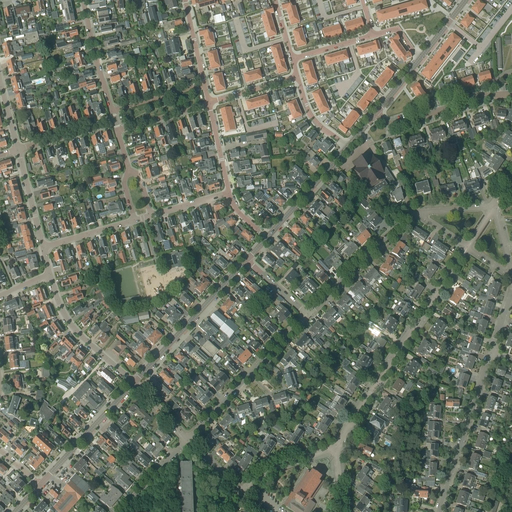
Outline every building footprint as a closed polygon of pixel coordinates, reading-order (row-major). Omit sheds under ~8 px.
[(164,0),(167,10),(169,9),(178,7),(176,0),(164,0)] [(196,0),(190,0),(193,6),(196,5),(197,10),(199,9),(197,2),(196,0)] [(202,0),(197,2),(199,9),(202,8),(203,13),(206,12),(202,0)] [(379,8),(375,9),(379,24),(428,9),(425,0),(421,0),(379,13),(379,11),(380,11),(379,8)] [(478,1),(475,5),(481,11),(485,6),(478,1)] [(37,7),(34,8),(35,13),(44,11),(43,6),(44,5),(44,3),(43,3),(43,2),(36,3),(37,7)] [(63,4),(61,5),(62,11),(64,11),(72,9),(71,3),(63,4)] [(290,3),(281,5),(283,11),(286,10),(291,8),(290,3)] [(475,5),(471,10),(478,15),(481,11),(475,5)] [(22,6),(15,7),(17,16),(20,15),(21,20),(25,19),(22,6)] [(18,30),(15,18),(13,8),(10,9),(10,10),(8,10),(8,9),(4,10),(5,15),(6,18),(8,27),(12,27),(13,31),(18,30)] [(154,8),(148,10),(151,24),(157,23),(154,8)] [(272,8),(263,11),(265,16),(270,15),(274,14),(272,8)] [(75,22),(75,21),(76,21),(75,19),(74,18),(73,15),(66,17),(67,24),(68,23),(75,22)] [(430,37),(436,28),(417,15),(409,25),(417,31),(420,26),(424,30),(422,32),(420,30),(418,33),(420,34),(421,33),(426,37),(427,35),(430,37)] [(467,15),(464,19),(470,25),(474,20),(467,15)] [(108,16),(98,17),(100,23),(108,22),(109,24),(117,23),(116,20),(109,21),(108,16)] [(298,18),(289,20),(290,26),(299,23),(298,18)] [(361,18),(355,20),(358,30),(364,28),(361,18)] [(166,21),(162,22),(164,30),(164,32),(164,31),(174,29),(174,27),(182,25),(181,19),(167,23),(166,21)] [(464,19),(460,24),(467,29),(470,25),(464,19)] [(355,20),(350,21),(353,32),(358,30),(355,20)] [(350,21),(344,23),(347,33),(353,32),(350,21)] [(339,24),(333,26),(336,36),(342,35),(339,24)] [(333,26),(328,28),(331,38),(336,36),(333,26)] [(328,28),(322,29),(325,40),(331,38),(328,28)] [(76,29),(61,33),(62,35),(64,34),(66,39),(67,39),(67,38),(68,38),(69,38),(70,38),(70,37),(78,35),(77,35),(78,34),(77,32),(76,29)] [(301,29),(292,32),(294,37),(303,35),(301,29)] [(407,33),(411,37),(407,40),(410,43),(416,37),(414,35),(415,34),(411,29),(407,33)] [(158,39),(157,39),(158,41),(166,39),(164,31),(164,32),(164,30),(156,31),(158,39)] [(274,30),(266,33),(267,38),(276,36),(274,30)] [(471,43),(476,37),(472,32),(466,38),(471,43)] [(37,33),(25,35),(28,45),(34,44),(38,43),(39,43),(38,37),(37,33)] [(452,34),(421,74),(429,81),(431,82),(432,80),(431,79),(458,44),(460,45),(459,46),(461,47),(464,44),(452,34)] [(116,37),(103,40),(105,47),(118,44),(119,44),(118,41),(121,41),(119,35),(116,36),(116,37)] [(396,35),(388,40),(391,45),(397,41),(399,40),(396,35)] [(178,39),(169,41),(170,46),(165,48),(167,56),(171,55),(179,53),(177,47),(179,46),(178,39)] [(304,40),(295,42),(297,48),(306,45),(304,40)] [(2,46),(2,47),(3,49),(4,52),(19,48),(18,44),(16,45),(15,41),(12,42),(12,43),(2,45),(2,46)] [(79,41),(66,45),(67,46),(67,47),(71,46),(72,49),(73,50),(81,48),(81,47),(81,45),(80,44),(79,41)] [(391,45),(389,46),(392,51),(400,45),(397,41),(391,45)] [(378,42),(372,44),(375,53),(380,51),(378,42)] [(279,45),(270,48),(272,53),(281,51),(279,45)] [(400,45),(392,51),(396,55),(403,50),(400,45)] [(13,58),(21,56),(22,56),(21,53),(15,55),(15,52),(19,51),(19,50),(22,49),(22,47),(19,48),(4,52),(4,54),(4,55),(5,57),(5,58),(13,56),(13,58)] [(362,47),(356,48),(359,57),(364,56),(362,47)] [(133,52),(122,55),(123,58),(140,53),(138,48),(133,50),(133,52)] [(107,53),(106,54),(107,56),(108,56),(108,59),(121,56),(120,52),(117,52),(117,50),(115,51),(114,49),(110,50),(111,52),(107,53)] [(403,50),(396,55),(399,60),(401,58),(406,54),(403,50)] [(346,51),(340,53),(343,62),(349,60),(346,51)] [(406,54),(401,58),(404,63),(412,58),(408,53),(406,54)] [(73,60),(71,61),(71,63),(74,62),(76,62),(84,60),(83,57),(83,56),(83,55),(82,54),(74,56),(75,59),(73,60)] [(180,67),(175,69),(178,79),(186,77),(187,80),(195,78),(194,73),(190,74),(189,70),(188,70),(187,67),(192,66),(190,60),(185,61),(184,56),(176,58),(176,60),(179,59),(180,63),(180,66),(180,67)] [(330,56),(325,57),(327,66),(333,65),(330,56)] [(7,63),(6,64),(7,66),(8,66),(8,69),(21,65),(20,62),(15,63),(14,60),(7,62),(7,63)] [(84,60),(76,62),(78,68),(85,66),(85,65),(86,65),(85,63),(84,63),(84,60)] [(448,61),(445,66),(450,69),(453,64),(448,61)] [(311,62),(302,64),(303,70),(312,67),(311,62)] [(107,66),(106,66),(107,68),(108,69),(109,72),(116,69),(117,72),(124,70),(127,69),(125,63),(120,65),(118,66),(117,66),(116,66),(115,63),(107,65),(107,66)] [(21,65),(8,69),(9,71),(8,72),(9,74),(10,74),(10,75),(18,73),(17,70),(22,69),(21,65)] [(285,66),(276,69),(278,75),(287,72),(285,66)] [(388,67),(385,71),(392,77),(395,73),(388,67)] [(172,69),(161,72),(164,81),(167,80),(168,85),(170,84),(171,85),(172,84),(173,83),(174,83),(172,74),(173,73),(172,69)] [(79,80),(78,80),(79,83),(85,81),(84,79),(92,76),(91,74),(92,73),(91,71),(90,71),(90,70),(82,72),(83,76),(79,78),(79,80)] [(118,74),(110,76),(111,79),(110,80),(111,82),(112,82),(112,83),(120,80),(119,77),(126,75),(125,74),(124,70),(117,72),(118,74)] [(260,70),(254,72),(257,81),(262,79),(260,70)] [(385,71),(381,75),(388,81),(392,77),(385,71)] [(151,72),(148,73),(149,76),(148,76),(150,81),(153,80),(155,88),(158,87),(159,88),(161,87),(162,86),(159,76),(155,77),(154,72),(151,73),(151,72)] [(25,79),(24,77),(28,76),(27,73),(21,74),(22,77),(11,80),(11,81),(11,83),(12,83),(13,86),(29,82),(28,78),(25,79)] [(249,73),(243,75),(246,84),(251,82),(249,73)] [(381,75),(378,80),(385,86),(388,81),(381,75)] [(145,83),(142,84),(144,92),(144,91),(145,92),(147,91),(150,90),(148,82),(150,81),(148,76),(144,77),(145,83)] [(315,77),(306,80),(308,86),(317,83),(315,77)] [(471,77),(466,79),(469,87),(474,85),(471,77)] [(466,79),(461,81),(463,89),(469,87),(466,79)] [(378,80),(374,84),(381,90),(385,86),(378,80)] [(30,81),(29,82),(13,86),(13,88),(13,89),(13,91),(14,91),(14,92),(22,90),(21,86),(25,85),(26,85),(30,83),(30,81)] [(79,83),(70,86),(71,91),(80,88),(80,89),(87,87),(88,90),(95,88),(95,87),(96,86),(95,85),(94,84),(94,81),(86,84),(85,81),(79,83)] [(125,81),(125,82),(127,87),(129,86),(132,95),(135,94),(136,95),(137,94),(138,93),(136,85),(133,86),(133,84),(132,84),(131,82),(128,82),(128,81),(125,82),(125,81)] [(120,90),(118,91),(120,99),(120,98),(121,99),(123,98),(126,97),(124,88),(127,87),(125,82),(120,83),(120,85),(121,87),(120,88),(120,90)] [(455,83),(445,86),(447,92),(453,90),(453,91),(457,90),(455,83)] [(417,84),(410,89),(413,93),(420,88),(417,84)] [(420,88),(413,93),(416,98),(423,93),(420,88)] [(279,98),(282,97),(282,99),(285,98),(293,95),(293,94),(294,93),(293,92),(292,92),(291,89),(283,91),(278,93),(279,98)] [(370,89),(366,94),(374,99),(377,95),(370,89)] [(320,90),(311,94),(314,100),(322,96),(320,90)] [(423,93),(416,98),(419,102),(427,97),(423,93)] [(366,94),(363,98),(370,104),(374,99),(366,94)] [(15,97),(15,98),(16,100),(17,103),(30,100),(32,99),(31,97),(29,97),(27,97),(24,98),(23,95),(15,97)] [(267,96),(261,97),(264,106),(270,105),(267,96)] [(322,96),(314,100),(316,104),(324,101),(322,96)] [(363,98),(360,102),(367,108),(370,104),(363,98)] [(30,100),(17,103),(18,106),(17,106),(18,108),(18,109),(26,107),(31,105),(30,100)] [(251,100),(246,102),(248,111),(254,109),(251,100)] [(295,101),(287,104),(289,110),(298,106),(295,101)] [(324,101),(316,104),(318,109),(327,105),(324,101)] [(88,111),(84,112),(86,120),(87,120),(89,119),(90,119),(93,118),(90,110),(93,109),(91,104),(91,102),(87,103),(88,106),(86,106),(88,111)] [(360,102),(356,106),(363,112),(367,108),(360,102)] [(91,104),(93,109),(94,112),(96,112),(98,116),(101,116),(103,115),(104,115),(102,107),(98,108),(96,103),(91,104)] [(327,105),(318,109),(321,115),(329,111),(327,105)] [(298,106),(289,110),(291,115),(300,111),(298,106)] [(68,109),(68,110),(70,117),(73,116),(75,123),(78,122),(78,123),(80,122),(81,121),(78,111),(74,112),(73,107),(68,109)] [(231,107),(220,109),(221,115),(232,113),(231,107)] [(496,109),(495,115),(497,115),(496,118),(497,118),(496,120),(500,120),(500,119),(504,119),(504,120),(508,120),(509,118),(510,118),(511,110),(506,109),(506,110),(501,109),(500,108),(497,108),(496,109)] [(70,117),(68,110),(68,109),(63,110),(64,115),(63,116),(64,118),(61,119),(63,126),(64,126),(65,127),(66,126),(67,125),(70,125),(68,117),(70,117)] [(300,111),(291,115),(293,120),(302,116),(300,111)] [(352,111),(348,116),(356,122),(359,117),(352,111)] [(481,114),(477,115),(481,125),(488,123),(486,116),(484,117),(483,114),(481,115),(481,114)] [(198,117),(196,118),(199,128),(206,126),(203,116),(201,116),(200,115),(199,116),(198,116),(198,117)] [(473,121),(472,121),(474,128),(481,125),(477,115),(474,117),(472,118),(473,121)] [(348,116),(345,120),(352,126),(356,122),(348,116)] [(25,124),(23,124),(25,129),(26,129),(28,137),(29,137),(30,137),(32,136),(35,135),(33,127),(35,127),(32,117),(30,117),(30,119),(28,120),(29,122),(25,124)] [(191,119),(189,120),(192,130),(199,128),(196,118),(194,118),(194,117),(193,117),(192,118),(191,118),(191,119)] [(233,119),(223,121),(224,127),(234,124),(233,119)] [(39,120),(36,121),(40,133),(43,133),(45,132),(46,132),(44,124),(40,125),(39,120)] [(55,120),(49,122),(51,130),(54,129),(55,129),(57,129),(57,128),(58,128),(55,120)] [(345,120),(342,124),(349,130),(352,126),(345,120)] [(180,122),(177,123),(181,136),(187,134),(188,138),(191,137),(189,128),(186,129),(184,121),(183,122),(182,121),(180,122)] [(460,121),(456,123),(459,133),(467,130),(464,123),(463,124),(462,121),(460,122),(460,121)] [(297,128),(292,131),(296,137),(308,128),(308,127),(308,126),(307,125),(306,125),(304,123),(300,126),(299,125),(297,127),(297,128)] [(452,134),(449,136),(449,137),(450,139),(460,135),(459,133),(456,123),(453,124),(451,125),(452,128),(450,128),(452,134)] [(177,139),(175,133),(172,125),(171,124),(169,125),(169,126),(166,127),(168,134),(166,135),(169,145),(171,145),(170,141),(177,139)] [(234,124),(224,127),(225,132),(236,130),(234,124)] [(342,124),(338,128),(345,134),(349,130),(342,124)] [(154,130),(155,132),(153,133),(153,135),(154,138),(157,138),(158,142),(162,141),(163,145),(165,146),(169,145),(166,135),(163,136),(161,128),(158,129),(157,128),(155,129),(155,130),(154,130)] [(438,128),(435,130),(438,140),(445,137),(443,131),(442,131),(441,128),(439,129),(438,128)] [(430,135),(429,135),(431,142),(438,140),(435,130),(431,131),(431,132),(429,132),(430,135)] [(507,136),(502,143),(504,145),(510,149),(511,148),(511,149),(511,147),(511,133),(508,130),(505,135),(507,136)] [(267,131),(255,133),(246,135),(247,142),(268,138),(267,131)] [(304,137),(303,138),(305,140),(304,141),(307,143),(309,140),(312,142),(317,135),(316,135),(316,134),(315,133),(312,131),(307,138),(304,137)] [(103,134),(103,135),(106,144),(107,147),(109,146),(108,144),(112,143),(112,141),(109,133),(106,134),(106,133),(104,134),(103,134)] [(131,137),(131,139),(132,140),(133,143),(136,142),(136,145),(146,142),(144,136),(143,136),(142,133),(131,136),(131,137)] [(92,138),(94,146),(97,145),(100,155),(106,153),(103,143),(101,139),(99,140),(98,136),(95,137),(94,137),(93,137),(92,138)] [(417,136),(414,137),(417,147),(424,144),(422,138),(420,138),(420,136),(417,136)] [(407,146),(405,147),(407,151),(410,160),(414,159),(411,149),(417,147),(414,137),(410,138),(410,139),(408,139),(409,142),(408,142),(408,143),(406,144),(407,146)] [(82,149),(80,150),(81,155),(86,153),(85,148),(89,147),(86,140),(85,139),(83,140),(80,141),(82,149)] [(200,148),(195,149),(196,154),(208,152),(207,147),(210,146),(209,139),(199,142),(200,148)] [(395,141),(393,141),(396,149),(396,151),(400,150),(403,159),(409,157),(406,150),(405,151),(404,149),(403,150),(402,146),(399,139),(397,140),(397,139),(395,140),(395,141)] [(317,140),(312,148),(317,152),(320,149),(325,154),(328,151),(329,152),(334,147),(332,146),(332,145),(325,140),(321,144),(317,140)] [(487,141),(484,146),(490,149),(491,148),(498,152),(500,149),(495,146),(494,146),(493,145),(487,141)] [(69,145),(71,153),(75,151),(76,158),(81,156),(81,155),(80,150),(77,151),(75,143),(72,144),(71,143),(69,144),(69,145)] [(385,145),(382,146),(384,151),(383,151),(385,156),(392,154),(393,157),(394,158),(392,158),(396,168),(399,166),(397,161),(395,156),(394,151),(391,151),(388,143),(387,143),(385,143),(385,145)] [(58,153),(56,154),(56,156),(59,165),(59,166),(63,165),(61,157),(66,156),(63,146),(62,146),(60,146),(60,147),(57,148),(58,153)] [(134,148),(134,149),(135,151),(136,154),(144,152),(145,155),(150,153),(151,153),(150,148),(143,150),(142,146),(134,148)] [(307,147),(302,154),(305,157),(310,150),(307,147)] [(46,151),(45,152),(48,159),(52,158),(54,166),(59,165),(56,156),(54,157),(52,150),(49,150),(48,150),(46,151)] [(238,151),(230,153),(231,155),(230,156),(230,158),(231,158),(231,159),(243,156),(242,151),(238,151)] [(145,155),(138,156),(138,159),(139,162),(138,163),(139,165),(140,166),(148,164),(146,157),(148,157),(150,164),(152,163),(151,159),(152,158),(150,153),(145,155),(144,152),(145,155)] [(35,158),(32,159),(33,164),(36,163),(39,162),(40,164),(41,164),(42,167),(43,166),(45,174),(49,173),(47,165),(45,160),(43,161),(40,153),(37,154),(35,154),(34,155),(35,158)] [(368,154),(352,164),(355,168),(353,169),(364,187),(366,185),(367,186),(362,189),(364,193),(366,192),(367,193),(366,193),(370,199),(376,195),(375,194),(376,194),(377,195),(386,189),(386,188),(387,188),(390,187),(389,186),(392,184),(393,185),(395,183),(385,167),(382,169),(382,170),(373,157),(371,158),(368,154)] [(194,158),(190,159),(192,164),(204,161),(203,155),(193,158),(194,158)] [(486,156),(485,158),(499,167),(503,161),(494,155),(492,158),(490,157),(489,158),(486,156)] [(303,156),(300,159),(302,161),(305,163),(307,161),(309,162),(309,163),(315,168),(320,162),(314,157),(311,160),(307,156),(305,157),(303,156)] [(485,158),(484,159),(487,162),(490,165),(489,167),(488,168),(495,173),(499,167),(485,158)] [(234,169),(250,165),(249,161),(240,163),(240,162),(233,164),(234,169)] [(120,170),(119,166),(118,162),(106,165),(107,169),(108,173),(120,170)] [(151,168),(146,170),(149,179),(156,177),(156,176),(159,175),(155,164),(150,165),(151,168)] [(252,173),(250,165),(234,169),(235,174),(242,172),(245,171),(246,174),(252,173)] [(296,165),(293,168),(298,172),(295,175),(296,177),(297,176),(302,181),(303,180),(304,181),(307,178),(299,171),(301,169),(296,165)] [(449,186),(446,186),(448,195),(455,193),(452,183),(457,181),(454,171),(451,172),(452,176),(450,177),(452,181),(448,182),(449,186)] [(292,172),(285,180),(286,180),(289,180),(290,180),(294,183),(295,181),(300,186),(304,181),(303,180),(302,181),(297,176),(296,177),(295,175),(292,172)] [(201,173),(198,174),(199,177),(200,183),(204,182),(204,183),(206,183),(206,185),(207,184),(210,191),(215,190),(212,180),(208,181),(208,179),(206,180),(205,177),(202,177),(201,173)] [(336,178),(336,179),(342,184),(344,181),(347,183),(349,181),(351,183),(349,185),(350,187),(354,182),(349,177),(347,179),(346,179),(340,174),(338,176),(337,176),(336,177),(336,178)] [(216,175),(211,176),(212,180),(215,190),(220,188),(216,175)] [(37,182),(37,184),(38,185),(39,188),(46,186),(47,188),(56,186),(57,186),(56,182),(51,184),(50,178),(37,181),(37,182)] [(107,178),(92,182),(93,187),(108,183),(109,186),(108,186),(109,192),(115,191),(114,188),(116,187),(115,181),(111,182),(111,180),(108,180),(107,178)] [(9,185),(4,186),(5,189),(17,186),(15,180),(9,182),(9,185)] [(180,184),(179,185),(181,194),(185,193),(186,196),(189,195),(191,195),(191,194),(192,194),(191,190),(193,190),(191,184),(186,186),(184,180),(180,181),(180,184)] [(198,180),(192,182),(194,190),(196,189),(197,193),(203,191),(201,184),(199,184),(198,180)] [(394,192),(389,195),(391,198),(393,197),(396,203),(403,200),(402,195),(401,190),(404,189),(401,180),(398,181),(400,188),(394,191),(394,192)] [(469,181),(473,194),(477,193),(477,192),(479,191),(476,180),(469,181)] [(251,181),(237,184),(238,189),(246,187),(248,186),(252,185),(251,181)] [(469,181),(462,183),(466,195),(468,194),(468,195),(473,194),(469,181)] [(328,187),(328,188),(334,193),(337,195),(341,192),(338,189),(339,188),(336,185),(335,185),(332,182),(330,185),(329,185),(328,186),(328,187)] [(427,182),(414,185),(417,194),(422,192),(423,195),(430,193),(427,182)] [(445,185),(439,187),(441,196),(448,195),(446,186),(445,185)] [(17,186),(5,189),(7,195),(12,194),(19,192),(17,186)] [(48,191),(40,193),(41,196),(40,197),(41,198),(41,199),(42,199),(54,196),(53,192),(57,191),(56,186),(47,188),(48,191)] [(280,190),(278,192),(280,193),(287,200),(289,197),(290,197),(290,196),(291,195),(293,193),(288,189),(287,189),(284,193),(280,190)] [(154,193),(153,194),(153,195),(154,195),(155,198),(168,194),(167,190),(161,192),(161,191),(153,193),(154,193)] [(264,195),(264,190),(262,190),(261,190),(260,191),(254,198),(258,202),(260,200),(261,198),(264,195)] [(264,195),(261,198),(264,201),(265,201),(270,197),(267,193),(267,190),(264,190),(264,195)] [(324,191),(319,196),(326,201),(328,204),(332,199),(330,197),(330,196),(324,191)] [(12,196),(7,198),(8,201),(20,198),(19,192),(12,194),(12,196)] [(174,192),(168,194),(155,198),(156,200),(155,201),(155,202),(156,202),(156,203),(163,200),(170,198),(169,198),(175,196),(174,192)] [(245,192),(239,192),(242,197),(241,198),(242,199),(241,199),(242,201),(243,201),(245,203),(252,199),(249,193),(246,195),(245,192)] [(51,203),(43,205),(44,208),(43,209),(44,210),(44,211),(45,211),(52,209),(51,205),(62,203),(61,197),(50,200),(51,203)] [(275,197),(272,200),(277,204),(278,204),(281,207),(283,204),(284,203),(285,202),(279,197),(277,199),(275,197)] [(20,198),(8,201),(7,201),(8,204),(11,203),(11,206),(15,205),(15,206),(17,205),(22,204),(20,198)] [(335,198),(333,200),(341,207),(343,205),(335,198)] [(364,199),(359,203),(365,208),(369,204),(364,199)] [(312,205),(312,206),(318,211),(320,208),(322,209),(324,207),(322,206),(322,205),(320,203),(319,203),(316,201),(314,203),(313,203),(312,204),(312,205)] [(223,202),(213,205),(215,211),(218,210),(225,208),(224,207),(225,207),(224,206),(224,205),(223,202)] [(101,203),(95,205),(93,205),(94,208),(95,211),(97,211),(97,212),(103,210),(101,203)] [(110,207),(108,208),(109,211),(122,207),(121,205),(122,205),(122,203),(121,203),(114,205),(114,206),(110,207)] [(267,207),(265,209),(272,216),(273,215),(274,215),(274,214),(274,213),(276,211),(274,208),(274,207),(269,203),(266,206),(267,207)] [(84,204),(80,205),(83,218),(85,217),(88,225),(95,223),(93,215),(92,215),(91,211),(86,213),(85,210),(84,204)] [(310,208),(308,210),(310,213),(313,216),(315,214),(319,217),(321,214),(318,211),(312,206),(311,206),(310,207),(310,208)] [(12,215),(9,215),(10,218),(12,218),(24,215),(23,209),(18,210),(17,207),(10,209),(11,212),(13,211),(14,214),(12,215)] [(70,207),(65,209),(69,222),(71,221),(74,229),(77,228),(79,228),(80,227),(78,219),(74,220),(74,218),(73,218),(70,207)] [(206,231),(207,235),(208,237),(214,235),(215,239),(219,234),(217,229),(217,227),(212,228),(210,220),(212,220),(209,208),(202,210),(205,221),(203,222),(205,229),(206,231)] [(262,215),(259,218),(265,224),(265,223),(266,224),(266,223),(267,223),(268,222),(268,221),(267,221),(268,220),(270,218),(266,215),(267,214),(262,210),(260,213),(262,215)] [(58,225),(56,220),(54,211),(51,212),(53,221),(51,222),(52,224),(48,225),(51,235),(52,236),(54,235),(54,234),(57,234),(55,226),(58,225)] [(331,211),(325,218),(330,222),(336,215),(331,211)] [(197,212),(191,214),(194,224),(197,224),(199,223),(198,219),(199,219),(197,212)] [(301,217),(300,219),(303,222),(302,223),(305,225),(307,226),(309,224),(307,222),(310,219),(304,214),(303,215),(303,214),(301,217)] [(185,215),(179,217),(183,232),(193,230),(190,221),(187,222),(185,215)] [(371,224),(369,226),(373,230),(377,225),(381,221),(382,221),(376,216),(369,223),(371,224)] [(216,223),(217,227),(217,229),(227,223),(229,225),(226,228),(228,230),(236,222),(234,220),(234,219),(233,218),(232,218),(232,217),(229,220),(228,218),(224,221),(222,219),(220,220),(216,223)] [(325,217),(320,223),(324,227),(329,221),(325,217)] [(61,218),(59,219),(56,220),(58,225),(59,228),(61,227),(63,232),(66,231),(66,232),(68,231),(68,230),(69,230),(67,222),(63,223),(61,218)] [(173,219),(167,221),(170,230),(167,230),(169,237),(174,236),(172,229),(176,228),(173,219)] [(337,219),(334,222),(341,228),(344,226),(337,219)] [(203,222),(199,223),(197,224),(199,231),(205,229),(203,222)] [(156,225),(153,226),(155,230),(154,230),(155,234),(156,233),(159,243),(163,241),(165,251),(173,249),(171,240),(165,241),(163,236),(164,235),(163,231),(162,231),(160,224),(159,224),(158,223),(157,224),(156,225)] [(293,227),(290,230),(298,236),(300,234),(298,233),(301,230),(295,224),(295,225),(294,225),(293,226),(293,227)] [(358,232),(358,233),(366,241),(370,236),(368,234),(370,233),(362,224),(361,225),(361,226),(360,226),(360,227),(359,227),(359,228),(359,229),(359,230),(358,231),(358,232)] [(20,225),(17,226),(14,226),(14,229),(17,228),(19,234),(17,234),(17,235),(29,231),(27,225),(20,227),(20,225)] [(413,227),(411,231),(412,232),(411,234),(417,238),(421,232),(413,227)] [(236,228),(230,234),(234,237),(239,231),(236,228)] [(136,230),(133,231),(135,239),(136,242),(139,241),(139,240),(142,240),(143,243),(140,244),(145,260),(151,259),(144,236),(141,237),(139,229),(139,230),(138,229),(136,230)] [(243,233),(240,236),(245,241),(246,239),(249,242),(251,240),(252,240),(253,239),(253,238),(253,237),(245,230),(243,233)] [(418,238),(416,241),(419,243),(421,240),(423,242),(427,236),(421,232),(417,238),(418,238)] [(122,234),(121,235),(124,245),(131,244),(130,241),(128,233),(125,234),(124,233),(122,234)] [(285,236),(282,239),(288,244),(289,243),(291,245),(292,245),(293,244),(295,241),(287,233),(286,234),(285,235),(285,236)] [(358,233),(351,239),(358,245),(359,243),(361,245),(366,241),(358,233)] [(110,238),(111,241),(109,242),(113,253),(112,252),(117,250),(116,245),(119,244),(117,236),(116,236),(115,236),(113,236),(113,237),(110,238)] [(101,249),(99,250),(101,257),(106,255),(105,253),(106,253),(108,253),(108,252),(109,252),(105,239),(104,240),(104,239),(102,240),(99,241),(101,249)] [(204,239),(201,242),(208,248),(210,245),(204,239)] [(344,239),(342,242),(344,243),(347,247),(353,253),(357,249),(350,241),(348,243),(344,239)] [(242,245),(237,240),(233,244),(235,246),(232,248),(228,245),(226,246),(236,255),(238,253),(239,253),(240,252),(240,251),(240,250),(239,249),(242,245)] [(436,242),(430,250),(434,252),(433,253),(435,254),(437,251),(438,252),(442,246),(439,244),(440,243),(437,241),(436,242)] [(399,242),(395,248),(404,253),(405,254),(409,249),(399,242)] [(420,248),(418,252),(421,254),(424,250),(428,245),(424,242),(420,248)] [(88,244),(87,245),(90,252),(94,251),(95,256),(98,255),(94,243),(91,244),(90,243),(88,244)] [(278,243),(274,247),(285,257),(287,257),(290,254),(293,257),(295,254),(288,248),(287,250),(278,243)] [(335,249),(333,251),(339,258),(341,256),(341,255),(343,253),(348,258),(353,253),(347,247),(344,243),(336,250),(335,249)] [(79,247),(76,248),(80,260),(83,260),(81,255),(85,254),(83,246),(82,246),(81,246),(80,246),(79,247)] [(220,249),(217,252),(227,261),(230,259),(231,260),(232,259),(233,259),(234,258),(234,257),(236,255),(226,246),(227,247),(226,249),(227,250),(226,251),(226,252),(225,253),(220,249)] [(442,246),(438,252),(433,259),(435,260),(438,256),(443,259),(445,257),(446,257),(444,256),(448,250),(442,246)] [(274,247),(270,252),(278,258),(280,256),(281,257),(282,257),(284,256),(285,257),(274,247)] [(295,247),(292,251),(299,257),(302,253),(295,247)] [(395,248),(392,253),(394,255),(392,257),(398,261),(402,264),(404,261),(400,259),(404,253),(395,248)] [(66,251),(65,251),(67,259),(71,258),(73,263),(75,262),(71,249),(68,250),(66,250),(66,251)] [(54,254),(56,262),(60,261),(61,266),(60,266),(62,272),(68,270),(66,262),(63,263),(60,252),(57,253),(55,253),(54,254)] [(183,252),(171,256),(175,268),(182,266),(181,262),(185,261),(183,252)] [(267,255),(263,260),(272,268),(276,265),(279,268),(282,265),(277,261),(275,263),(267,255)] [(330,264),(327,266),(333,272),(335,270),(341,264),(337,260),(339,259),(336,255),(330,260),(334,263),(331,266),(330,264)] [(387,261),(385,264),(392,269),(396,264),(400,267),(402,264),(398,261),(392,257),(389,255),(385,260),(387,261)] [(35,256),(27,258),(29,264),(37,262),(35,256)] [(214,261),(212,263),(216,266),(218,265),(223,269),(224,269),(225,268),(225,267),(227,264),(221,258),(220,259),(218,257),(217,257),(216,259),(215,259),(214,261)] [(320,260),(318,262),(324,269),(327,267),(320,260)] [(37,262),(29,264),(31,271),(35,270),(36,269),(38,269),(37,262)] [(321,271),(315,276),(322,283),(328,278),(322,272),(325,270),(318,264),(316,266),(321,271)] [(382,265),(378,271),(382,273),(383,272),(388,275),(392,269),(385,264),(383,266),(382,265)] [(431,264),(427,271),(433,274),(437,268),(431,264)] [(11,266),(6,268),(9,274),(11,273),(14,280),(20,277),(16,269),(13,270),(11,266)] [(213,267),(208,271),(206,270),(204,272),(208,275),(210,273),(211,275),(210,276),(213,278),(214,277),(215,278),(215,277),(216,277),(217,276),(217,275),(219,273),(213,267)] [(469,273),(467,275),(474,279),(479,271),(473,267),(469,273)] [(373,269),(368,274),(373,279),(378,274),(373,269)] [(288,277),(285,280),(286,281),(286,282),(288,284),(289,283),(290,285),(298,276),(293,270),(287,276),(288,277)] [(427,271),(423,277),(429,281),(433,274),(427,271)] [(479,271),(474,279),(476,281),(477,279),(481,281),(485,275),(485,274),(485,273),(483,272),(482,272),(482,273),(479,271)] [(64,280),(61,281),(62,283),(61,284),(62,286),(63,287),(70,285),(70,281),(71,281),(71,282),(77,280),(76,276),(79,275),(79,273),(75,274),(64,278),(64,280)] [(365,280),(363,282),(372,291),(370,288),(371,287),(370,286),(375,281),(373,279),(368,274),(363,278),(365,280)] [(191,277),(188,281),(193,286),(194,285),(197,287),(195,289),(197,291),(195,293),(199,296),(201,294),(205,290),(195,281),(191,277)] [(197,279),(195,281),(205,290),(209,285),(210,283),(206,280),(204,280),(202,278),(199,280),(197,279)] [(247,278),(243,282),(246,285),(246,286),(251,291),(249,293),(251,294),(255,298),(259,293),(252,286),(254,284),(247,278)] [(305,280),(297,288),(301,291),(305,287),(312,293),(317,288),(311,281),(308,279),(306,281),(305,280)] [(489,285),(488,288),(491,289),(498,292),(499,289),(500,289),(501,286),(500,286),(500,285),(496,284),(497,282),(493,281),(492,286),(489,285)] [(359,282),(354,287),(361,294),(366,289),(370,293),(372,291),(363,282),(361,284),(359,282)] [(480,282),(474,290),(477,292),(481,286),(482,283),(480,282)] [(417,285),(413,291),(419,295),(423,289),(417,285)] [(75,294),(67,298),(67,299),(67,301),(68,301),(69,304),(83,298),(80,292),(79,293),(79,291),(81,290),(79,286),(71,289),(73,293),(74,293),(75,294)] [(183,286),(178,291),(184,297),(181,300),(188,307),(193,302),(186,295),(188,292),(183,286)] [(237,288),(234,291),(241,297),(243,295),(245,296),(246,295),(248,297),(251,294),(249,293),(247,290),(245,292),(239,286),(237,288)] [(354,287),(350,292),(355,296),(352,298),(357,303),(359,305),(361,303),(356,297),(358,295),(362,299),(364,297),(361,294),(354,287)] [(488,288),(487,292),(490,293),(488,296),(495,299),(498,292),(491,289),(488,288)] [(34,296),(30,297),(31,299),(45,295),(44,292),(45,291),(44,290),(44,289),(43,289),(36,291),(35,290),(32,291),(34,296)] [(455,291),(453,294),(454,295),(462,301),(466,295),(458,289),(456,292),(455,291)] [(413,291),(409,297),(415,301),(419,295),(413,291)] [(268,293),(264,297),(269,301),(272,297),(268,293)] [(45,295),(31,299),(32,302),(36,300),(37,303),(31,306),(33,309),(41,306),(39,303),(47,301),(47,300),(47,299),(47,298),(46,297),(45,295)] [(451,298),(449,300),(450,301),(456,305),(458,302),(461,303),(465,305),(466,303),(462,301),(454,295),(452,298),(451,298)] [(350,300),(345,296),(341,300),(348,308),(354,302),(351,299),(350,300)] [(172,298),(167,302),(172,306),(176,302),(172,298)] [(227,301),(225,303),(231,308),(232,310),(231,311),(234,314),(237,310),(235,308),(237,305),(238,306),(241,303),(237,299),(234,302),(229,298),(228,298),(227,300),(227,301)] [(15,300),(9,303),(13,311),(19,309),(15,300)] [(338,306),(335,309),(342,315),(344,314),(343,313),(348,308),(341,300),(336,305),(338,306)] [(6,302),(3,304),(5,309),(3,309),(4,312),(6,311),(6,312),(9,311),(11,317),(15,316),(13,311),(9,303),(7,304),(6,302)] [(402,302),(398,307),(407,313),(407,312),(408,313),(409,313),(411,310),(410,309),(410,308),(402,302)] [(484,302),(482,308),(485,308),(491,311),(492,311),(494,308),(492,307),(493,304),(487,302),(486,303),(484,302)] [(221,307),(221,308),(226,313),(231,308),(225,303),(223,305),(222,305),(221,306),(221,307)] [(79,306),(72,311),(73,311),(73,312),(74,314),(76,316),(84,311),(86,313),(98,305),(98,304),(93,308),(91,304),(87,307),(86,306),(83,308),(81,305),(79,307),(79,306)] [(275,308),(273,311),(275,313),(277,311),(279,312),(278,312),(286,319),(290,315),(279,304),(275,308)] [(83,319),(80,322),(82,324),(82,325),(83,326),(84,326),(84,327),(91,321),(88,319),(95,313),(92,310),(99,305),(98,305),(86,313),(86,314),(82,318),(83,319)] [(38,314),(36,315),(37,317),(52,311),(50,309),(51,308),(50,306),(49,306),(41,309),(43,312),(38,314)] [(447,306),(443,312),(453,319),(456,313),(447,306)] [(166,309),(177,320),(182,315),(173,307),(171,308),(170,307),(169,308),(167,310),(166,309)] [(390,309),(388,312),(393,315),(395,312),(404,318),(404,317),(405,318),(406,318),(407,315),(407,314),(407,313),(398,307),(395,312),(390,309)] [(485,308),(483,315),(489,317),(490,317),(492,314),(490,313),(491,311),(485,308)] [(166,309),(164,312),(169,317),(167,319),(173,325),(177,320),(166,309)] [(332,309),(327,313),(335,322),(342,315),(335,309),(333,311),(332,309)] [(52,311),(37,317),(38,320),(40,319),(45,317),(46,320),(54,317),(54,316),(53,314),(52,311)] [(147,312),(138,314),(139,321),(149,319),(147,312)] [(159,312),(155,316),(159,320),(163,316),(159,312)] [(216,312),(210,318),(219,326),(220,326),(221,328),(219,330),(223,333),(227,337),(229,339),(234,334),(237,329),(238,328),(228,319),(227,322),(225,320),(216,312)] [(277,315),(274,317),(281,324),(284,321),(286,319),(278,312),(276,314),(277,315)] [(325,314),(322,317),(322,318),(324,320),(322,322),(328,329),(330,327),(330,326),(332,324),(333,324),(335,322),(327,313),(325,315),(325,314)] [(385,323),(394,329),(395,329),(396,327),(395,326),(396,326),(397,323),(392,320),(393,317),(389,314),(387,317),(388,317),(386,320),(387,321),(385,323)] [(137,315),(123,317),(125,325),(139,322),(137,315)] [(267,316),(263,320),(266,323),(264,326),(272,334),(273,334),(275,332),(274,332),(277,329),(271,324),(271,325),(268,323),(271,320),(267,316)] [(10,320),(3,321),(3,327),(13,326),(12,323),(13,322),(13,320),(16,320),(15,317),(9,318),(10,320)] [(438,319),(433,326),(442,332),(444,329),(445,330),(447,327),(445,326),(446,325),(445,324),(446,323),(438,318),(437,319),(438,319)] [(477,320),(475,325),(479,326),(485,329),(485,328),(486,329),(487,326),(486,325),(487,322),(481,320),(480,321),(477,320)] [(94,325),(89,331),(89,332),(90,334),(91,334),(93,336),(99,330),(101,332),(108,325),(104,321),(97,328),(94,325)] [(52,329),(47,332),(49,335),(60,327),(59,324),(58,322),(57,322),(50,327),(52,329)] [(207,322),(204,324),(207,327),(206,328),(209,331),(210,330),(214,334),(217,331),(207,322)] [(328,329),(322,322),(320,324),(318,322),(316,324),(315,323),(312,326),(313,327),(321,334),(325,330),(330,335),(332,333),(328,329)] [(139,323),(139,324),(143,328),(142,330),(145,333),(147,330),(158,341),(163,336),(156,330),(154,332),(149,329),(151,327),(147,324),(144,327),(144,326),(143,327),(139,323)] [(384,331),(390,334),(391,334),(392,334),(395,330),(394,329),(385,323),(383,325),(382,325),(381,325),(379,329),(382,331),(383,331),(384,331)] [(204,324),(200,329),(206,334),(207,334),(208,335),(206,337),(212,342),(214,340),(215,340),(218,337),(214,334),(210,330),(209,331),(206,328),(207,327),(204,324)] [(103,333),(98,339),(100,342),(101,344),(102,344),(103,344),(108,338),(105,335),(111,329),(107,326),(108,325),(101,332),(103,333)] [(260,331),(256,335),(258,338),(264,343),(268,338),(263,333),(262,333),(264,330),(260,327),(260,326),(258,328),(258,329),(260,331)] [(433,326),(430,331),(431,331),(430,332),(434,335),(433,336),(437,339),(440,334),(444,337),(446,334),(442,332),(433,326)] [(472,332),(471,334),(477,336),(478,333),(483,335),(485,329),(479,326),(476,333),(475,332),(475,333),(472,332)] [(60,327),(49,335),(51,337),(55,334),(57,337),(64,332),(64,331),(63,330),(62,330),(60,327)] [(310,328),(308,331),(309,331),(309,332),(311,334),(309,336),(315,342),(317,344),(320,347),(323,344),(317,339),(321,334),(313,327),(311,329),(310,328)] [(147,330),(145,333),(149,337),(147,339),(154,346),(158,341),(147,330)] [(138,331),(136,334),(144,341),(147,339),(138,331)] [(197,333),(192,338),(202,348),(200,350),(195,345),(209,359),(210,358),(211,360),(220,350),(219,349),(220,349),(219,347),(218,348),(212,342),(206,337),(204,340),(197,333)] [(223,342),(218,348),(219,347),(220,349),(229,339),(227,337),(223,333),(219,338),(223,342)] [(468,333),(467,335),(472,337),(470,344),(472,345),(479,347),(481,341),(476,339),(477,336),(471,334),(468,333)] [(144,341),(136,334),(134,336),(139,341),(135,345),(139,347),(146,354),(148,351),(149,350),(142,343),(144,341)] [(118,335),(116,337),(124,344),(126,342),(118,335)] [(227,341),(233,345),(238,339),(233,335),(227,341)] [(251,340),(246,346),(251,351),(253,350),(255,352),(260,347),(254,341),(256,339),(252,335),(249,338),(251,340)] [(63,344),(58,349),(60,351),(72,340),(70,338),(68,336),(67,336),(61,342),(63,344)] [(315,342),(309,336),(307,338),(305,336),(303,338),(302,337),(299,340),(300,341),(307,348),(308,349),(313,344),(315,346),(317,344),(315,342)] [(382,349),(386,343),(377,337),(373,343),(382,349)] [(424,341),(420,347),(428,353),(431,349),(432,351),(435,347),(436,348),(438,346),(432,342),(428,339),(426,342),(424,341)] [(73,342),(72,340),(60,351),(62,354),(66,350),(68,352),(64,356),(67,358),(72,352),(70,350),(76,345),(76,344),(74,342),(73,342)] [(120,341),(112,350),(118,356),(126,347),(120,341)] [(297,342),(295,345),(301,351),(299,353),(304,358),(306,356),(303,353),(307,348),(300,341),(298,343),(297,342)] [(371,341),(367,348),(378,355),(382,349),(373,343),(371,341)] [(55,342),(49,348),(52,351),(58,345),(55,342)] [(444,342),(441,347),(448,352),(452,347),(444,342)] [(184,348),(183,349),(190,355),(193,353),(195,355),(194,355),(204,364),(209,359),(195,345),(192,348),(188,344),(186,346),(185,346),(184,347),(184,348)] [(362,345),(360,348),(369,354),(371,351),(362,345)] [(472,345),(470,351),(477,353),(479,347),(472,345)] [(136,348),(134,350),(142,358),(143,356),(144,356),(146,354),(139,347),(137,349),(136,348)] [(420,347),(415,353),(421,357),(423,354),(426,356),(427,355),(431,357),(432,355),(428,353),(420,347)] [(74,356),(70,361),(74,364),(73,365),(74,370),(75,371),(81,363),(80,362),(87,354),(80,349),(76,353),(77,355),(75,357),(74,356)] [(240,349),(238,351),(247,360),(251,356),(246,351),(244,353),(240,349)] [(289,351),(286,354),(287,354),(287,355),(295,362),(298,359),(295,356),(297,355),(292,350),(290,352),(289,351)] [(238,351),(231,358),(236,363),(239,361),(243,365),(247,360),(238,351)] [(75,355),(76,353),(74,352),(73,353),(72,352),(67,358),(66,359),(68,361),(75,355)] [(127,357),(124,361),(129,366),(130,365),(133,368),(138,363),(133,358),(133,357),(129,353),(126,356),(127,357)] [(176,357),(175,357),(183,364),(187,360),(185,358),(180,353),(178,354),(177,355),(176,356),(176,357)] [(361,354),(357,360),(358,360),(357,360),(368,367),(369,367),(371,365),(370,365),(372,362),(361,354)] [(287,355),(280,362),(285,367),(290,362),(295,367),(298,365),(295,362),(287,355)] [(228,356),(225,359),(229,363),(226,367),(234,374),(238,369),(231,362),(232,360),(228,356)] [(465,358),(463,362),(473,365),(475,359),(468,356),(467,359),(465,358)] [(90,358),(82,367),(88,371),(95,362),(90,358)] [(408,363),(406,366),(416,372),(418,370),(419,370),(420,367),(419,367),(420,365),(411,359),(408,363)] [(354,365),(353,367),(358,370),(359,369),(365,373),(368,367),(357,360),(354,365)] [(23,362),(10,363),(10,370),(26,368),(26,365),(29,365),(28,361),(23,362)] [(168,366),(167,367),(173,372),(175,370),(177,372),(178,370),(181,373),(185,370),(179,364),(177,366),(175,364),(175,365),(171,362),(169,364),(168,364),(167,365),(168,366)] [(463,362),(462,365),(465,366),(464,369),(471,371),(473,365),(463,362)] [(406,366),(403,371),(413,378),(414,375),(416,372),(406,366)] [(499,368),(497,374),(501,375),(501,376),(504,377),(511,379),(511,371),(511,374),(505,372),(506,370),(499,368)] [(95,371),(94,372),(96,374),(97,374),(99,376),(100,375),(110,383),(115,378),(105,369),(103,371),(101,369),(98,373),(95,371)] [(293,373),(292,373),(290,369),(284,370),(286,375),(284,376),(286,382),(295,379),(293,373)] [(160,374),(159,375),(166,382),(165,383),(168,386),(174,380),(164,370),(162,372),(161,372),(159,373),(160,374)] [(350,370),(348,373),(352,375),(350,378),(352,380),(350,384),(356,388),(360,382),(354,378),(355,377),(354,376),(356,373),(350,370)] [(220,372),(214,378),(223,386),(226,382),(225,381),(227,379),(220,372)] [(201,374),(198,377),(205,384),(207,381),(201,374)] [(19,377),(12,378),(13,384),(23,383),(23,382),(22,375),(19,376),(19,377)] [(195,375),(190,380),(195,384),(200,380),(195,375)] [(462,375),(460,381),(467,383),(469,377),(462,375)] [(66,381),(65,381),(72,388),(74,389),(79,384),(74,382),(69,377),(69,378),(66,381)] [(214,378),(209,384),(216,390),(218,388),(219,389),(223,386),(214,378)] [(295,379),(286,382),(288,388),(291,387),(292,390),(298,388),(296,382),(298,381),(297,378),(295,379)] [(102,384),(98,388),(101,391),(102,391),(104,393),(105,393),(108,395),(112,391),(105,385),(107,384),(101,379),(99,382),(102,384)] [(398,380),(392,389),(398,393),(399,390),(400,391),(402,388),(408,392),(413,384),(409,381),(406,385),(398,380)] [(457,380),(455,386),(465,389),(467,383),(460,381),(457,380)] [(494,380),(492,386),(499,388),(501,382),(494,380)] [(72,388),(65,381),(59,381),(58,384),(64,387),(69,391),(72,388)] [(150,385),(149,386),(157,393),(162,387),(157,383),(156,384),(154,381),(152,383),(151,383),(149,384),(150,385)] [(85,382),(72,396),(84,406),(88,401),(96,409),(105,400),(85,382)] [(90,382),(88,384),(95,390),(97,388),(90,382)] [(335,385),(333,388),(335,389),(343,394),(345,392),(351,396),(356,388),(350,384),(347,382),(345,385),(348,387),(345,391),(335,385)] [(492,386),(490,392),(501,396),(502,392),(505,393),(506,391),(503,390),(499,388),(492,386)] [(201,389),(199,391),(209,401),(213,396),(208,391),(205,393),(201,389)] [(335,389),(333,391),(341,397),(343,394),(335,389)] [(192,394),(190,396),(196,402),(196,401),(196,402),(198,400),(204,406),(209,401),(199,391),(200,393),(196,397),(192,394)] [(284,393),(278,395),(281,404),(287,402),(287,401),(290,400),(291,397),(288,396),(286,397),(284,393)] [(273,400),(270,401),(274,412),(277,411),(275,406),(281,404),(278,395),(272,397),(273,400)] [(332,402),(342,408),(346,402),(336,396),(332,402)] [(386,398),(382,404),(390,409),(394,403),(399,406),(401,404),(390,396),(388,399),(386,398)] [(395,396),(393,399),(401,404),(402,403),(404,405),(405,403),(395,396)] [(13,397),(11,403),(18,405),(20,399),(13,397)] [(489,397),(486,403),(500,408),(501,406),(498,405),(498,404),(494,403),(495,399),(489,397)] [(266,398),(260,400),(262,407),(263,409),(269,407),(271,413),(274,412),(270,401),(270,400),(267,401),(266,398)] [(259,399),(253,401),(254,403),(256,409),(262,407),(260,400),(259,399)] [(43,400),(39,415),(48,423),(55,414),(47,407),(48,405),(48,404),(43,400)] [(189,400),(185,405),(192,412),(191,412),(194,414),(194,413),(196,414),(197,413),(198,414),(199,414),(200,412),(200,411),(199,411),(200,410),(194,404),(194,405),(189,400)] [(338,415),(342,408),(332,402),(329,408),(330,409),(329,410),(331,412),(330,415),(333,417),(335,415),(335,414),(336,413),(338,415)] [(11,403),(9,408),(16,411),(18,405),(11,403)] [(486,403),(484,409),(491,412),(492,409),(496,410),(496,409),(500,410),(500,408),(486,403)] [(379,405),(377,409),(378,410),(380,411),(378,414),(383,418),(388,421),(390,418),(385,415),(384,414),(386,411),(389,413),(389,411),(392,414),(394,412),(390,409),(382,404),(380,406),(379,405)] [(129,412),(126,414),(130,418),(133,415),(133,416),(136,414),(143,420),(140,424),(145,429),(152,420),(137,407),(136,408),(133,405),(133,406),(128,411),(129,412)] [(248,405),(242,407),(246,418),(245,416),(249,415),(249,416),(252,418),(255,417),(253,411),(253,410),(250,411),(248,405)] [(236,409),(237,411),(233,414),(238,422),(238,423),(241,422),(240,420),(246,418),(242,407),(236,409)] [(9,408),(7,414),(14,417),(14,418),(17,419),(19,414),(21,415),(22,413),(19,412),(16,411),(9,408)] [(80,412),(78,415),(84,420),(85,420),(87,418),(86,418),(89,415),(85,412),(86,411),(83,409),(82,410),(80,408),(78,410),(80,412)] [(184,410),(179,415),(186,422),(187,422),(189,420),(189,419),(191,417),(188,414),(190,413),(186,409),(185,411),(184,410)] [(324,411),(322,410),(320,413),(323,415),(318,422),(327,428),(331,422),(327,419),(330,415),(324,411)] [(238,422),(233,414),(229,416),(228,415),(223,420),(228,425),(231,422),(232,423),(231,424),(233,425),(238,422)] [(483,414),(481,420),(487,423),(490,417),(483,414)] [(73,416),(68,422),(76,429),(77,428),(78,429),(79,428),(78,427),(80,424),(77,421),(78,421),(73,416)] [(118,422),(117,424),(123,429),(128,423),(128,422),(127,421),(128,420),(124,416),(118,422)] [(385,428),(386,427),(389,422),(382,417),(380,420),(379,420),(378,420),(377,419),(373,416),(373,418),(372,418),(371,419),(370,420),(370,421),(370,422),(369,423),(373,426),(372,428),(380,433),(384,427),(385,428)] [(31,418),(29,426),(36,428),(37,420),(31,418)] [(223,420),(219,425),(224,429),(228,425),(223,420)] [(481,420),(479,427),(482,428),(481,430),(488,433),(489,430),(487,429),(488,427),(490,427),(490,426),(494,427),(494,425),(491,424),(487,423),(481,420)] [(318,422),(314,428),(323,434),(327,428),(318,422)] [(431,422),(427,422),(424,422),(424,425),(427,426),(427,432),(440,433),(440,429),(439,429),(439,423),(431,422)] [(299,424),(312,433),(313,430),(303,423),(301,425),(299,424)] [(72,433),(66,427),(67,426),(64,424),(63,425),(62,424),(60,426),(64,430),(62,432),(68,438),(68,437),(69,438),(71,436),(70,435),(72,433)] [(297,429),(293,435),(299,439),(300,440),(302,439),(302,438),(302,437),(301,436),(304,432),(309,436),(312,433),(299,424),(297,429)] [(49,425),(46,429),(52,434),(56,438),(54,441),(60,446),(61,446),(63,445),(62,444),(64,442),(61,439),(58,436),(54,432),(55,430),(49,425)] [(111,425),(106,430),(107,431),(119,442),(116,444),(118,446),(123,451),(131,442),(128,440),(129,440),(112,425),(112,426),(111,425)] [(3,428),(0,431),(0,438),(1,440),(6,435),(8,433),(10,431),(11,429),(8,427),(6,430),(3,428)] [(377,438),(380,433),(372,428),(371,429),(367,427),(366,428),(365,428),(364,429),(364,430),(363,431),(364,432),(363,434),(367,436),(368,436),(368,437),(369,438),(368,441),(371,443),(375,445),(378,439),(377,438)] [(160,428),(156,431),(162,438),(161,439),(166,444),(167,444),(169,442),(168,441),(170,439),(168,436),(160,428)] [(215,429),(210,434),(215,439),(218,436),(218,437),(222,437),(225,439),(228,437),(223,433),(219,429),(217,431),(215,429)] [(290,433),(285,440),(289,442),(289,441),(295,445),(299,439),(293,435),(290,433)] [(479,433),(477,440),(484,443),(488,444),(490,437),(479,433)] [(39,434),(32,442),(47,456),(54,448),(39,434)] [(210,434),(205,440),(207,442),(208,443),(210,445),(212,442),(217,446),(220,444),(215,439),(210,434)] [(278,434),(275,438),(283,443),(285,441),(281,438),(282,436),(278,434)] [(11,439),(6,435),(1,440),(7,445),(11,439)] [(103,435),(99,439),(105,444),(106,443),(110,446),(111,445),(115,449),(118,446),(116,444),(114,442),(110,438),(108,440),(103,435)] [(272,436),(270,439),(281,446),(283,443),(275,438),(272,436)] [(24,444),(26,441),(25,440),(23,438),(22,440),(17,445),(15,443),(10,448),(15,453),(20,447),(22,445),(24,444)] [(265,440),(262,444),(271,450),(275,444),(266,438),(265,440)] [(97,442),(96,443),(101,448),(104,450),(106,447),(104,445),(105,444),(99,439),(96,442),(97,442)] [(133,440),(129,444),(136,451),(140,447),(135,443),(133,440)] [(421,440),(421,441),(426,441),(425,447),(427,447),(426,451),(437,452),(437,445),(435,445),(435,442),(432,441),(430,441),(421,440)] [(477,440),(474,448),(483,450),(484,447),(483,446),(484,443),(477,440)] [(158,443),(154,448),(159,453),(163,448),(158,443)] [(259,450),(258,452),(261,453),(261,452),(264,454),(263,455),(266,458),(271,450),(262,444),(261,444),(261,445),(260,447),(260,448),(259,450)] [(159,453),(154,448),(150,445),(144,451),(151,458),(153,456),(156,459),(159,456),(157,455),(159,453)] [(221,448),(216,453),(222,458),(232,448),(230,446),(227,449),(226,449),(224,451),(221,448)] [(361,446),(358,452),(369,457),(371,451),(361,446)] [(25,452),(20,447),(15,453),(21,457),(25,452)] [(91,448),(88,451),(97,459),(97,458),(98,456),(99,457),(101,455),(93,447),(92,448),(91,448)] [(232,448),(222,458),(227,463),(232,458),(231,458),(233,456),(229,451),(232,448)] [(244,457),(242,460),(248,464),(249,464),(250,464),(251,463),(251,462),(250,461),(252,458),(251,457),(252,456),(255,458),(257,456),(249,451),(247,449),(245,452),(245,454),(243,456),(244,457)] [(86,454),(85,456),(93,463),(97,459),(88,451),(86,453),(86,454)] [(419,456),(418,459),(430,460),(430,458),(436,458),(438,458),(438,452),(437,452),(426,451),(426,457),(419,456)] [(147,459),(148,458),(143,454),(142,455),(140,453),(137,456),(140,458),(137,461),(145,468),(150,462),(147,459)] [(472,454),(470,461),(477,464),(478,460),(480,461),(481,457),(472,454)] [(30,457),(32,459),(34,460),(39,465),(44,460),(39,455),(36,458),(32,455),(30,457)] [(238,458),(236,460),(240,463),(238,466),(241,468),(239,471),(242,473),(248,464),(242,460),(238,458)] [(79,462),(77,464),(82,469),(86,464),(82,459),(81,460),(80,459),(79,461),(79,462)] [(34,460),(29,466),(35,470),(39,465),(34,460)] [(131,465),(127,470),(136,478),(140,474),(137,471),(137,470),(136,468),(138,466),(132,461),(130,464),(131,465)] [(471,470),(470,473),(476,475),(477,472),(478,472),(476,471),(477,468),(476,467),(477,464),(470,461),(467,469),(471,470)] [(191,511),(190,463),(180,463),(180,464),(181,464),(182,511),(191,511)] [(75,466),(73,469),(78,473),(79,472),(82,474),(83,473),(85,475),(87,473),(85,471),(82,469),(77,464),(77,465),(76,464),(74,466),(75,466)] [(365,467),(360,473),(369,479),(373,473),(365,467)] [(420,476),(420,479),(421,479),(421,481),(426,481),(434,482),(434,478),(429,478),(429,477),(435,477),(435,471),(429,470),(428,472),(425,472),(425,477),(424,477),(424,476),(420,476)] [(122,477),(117,483),(126,491),(131,485),(125,479),(128,477),(122,471),(119,474),(122,477)] [(289,498),(284,505),(290,509),(294,511),(309,511),(315,504),(310,501),(323,482),(320,479),(321,478),(318,476),(319,473),(316,471),(315,474),(312,472),(311,473),(307,471),(292,493),(291,492),(288,497),(289,498)] [(360,473),(356,478),(362,483),(360,484),(361,484),(359,487),(368,494),(371,490),(367,487),(371,481),(369,479),(360,473)] [(55,510),(57,511),(68,511),(90,488),(75,474),(69,481),(70,482),(60,493),(58,491),(57,492),(54,489),(52,491),(51,491),(50,492),(50,493),(56,499),(59,501),(53,508),(55,510)] [(466,474),(463,480),(472,483),(475,484),(476,481),(475,480),(476,478),(466,474)] [(17,482),(15,484),(21,490),(25,485),(20,481),(22,479),(19,476),(16,480),(17,482)] [(105,477),(103,480),(110,486),(113,483),(105,477)] [(463,480),(461,487),(472,490),(473,487),(470,487),(472,483),(463,480)] [(10,484),(6,488),(11,492),(12,490),(17,494),(18,493),(19,494),(21,491),(21,490),(15,484),(12,486),(10,484)] [(408,485),(407,489),(410,489),(410,494),(414,494),(414,497),(420,498),(421,489),(417,489),(417,488),(416,487),(415,487),(415,485),(408,485)] [(112,491),(109,495),(117,501),(122,495),(111,486),(110,488),(112,491)] [(359,487),(356,491),(363,496),(364,494),(367,496),(368,494),(359,487)] [(460,491),(458,497),(470,502),(471,498),(483,502),(484,499),(488,500),(488,498),(480,495),(472,493),(471,495),(460,491)] [(4,494),(2,496),(10,503),(13,499),(5,492),(3,494),(4,494)] [(91,492),(89,495),(97,502),(99,499),(91,492)] [(89,495),(87,497),(94,504),(97,502),(89,495)] [(104,495),(99,500),(110,509),(117,501),(109,495),(107,497),(104,495)] [(0,497),(0,500),(6,506),(10,503),(2,496),(1,497),(0,497)] [(364,496),(360,503),(365,507),(366,507),(369,504),(368,503),(372,498),(368,496),(366,498),(364,496)] [(396,496),(396,499),(396,507),(406,507),(407,506),(408,504),(406,503),(407,501),(400,500),(400,496),(396,496)] [(458,497),(456,504),(466,507),(467,504),(469,505),(470,502),(458,497)] [(38,506),(38,507),(43,511),(46,511),(49,509),(47,507),(42,502),(40,504),(39,504),(38,505),(38,506)] [(360,503),(355,509),(357,511),(358,510),(360,511),(361,511),(364,509),(367,511),(370,511),(371,511),(366,507),(365,507),(360,503)]
